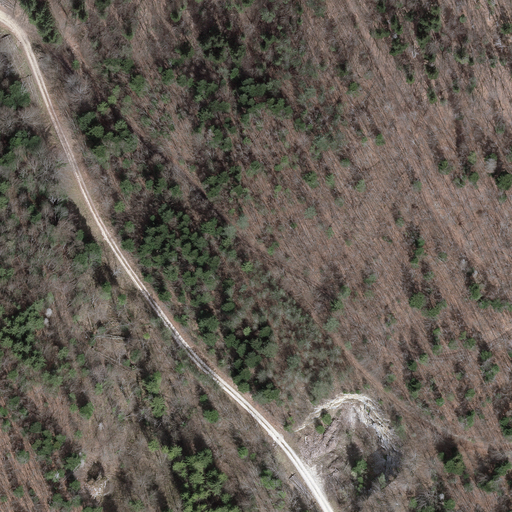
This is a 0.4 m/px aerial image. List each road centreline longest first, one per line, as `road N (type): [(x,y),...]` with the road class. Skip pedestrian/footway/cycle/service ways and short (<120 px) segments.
road 1 (track): [(18,27),(250,250),(390,402),(471,444),(511,448)]
road 2 (track): [(0,14),(18,27),(98,223),(130,276),(289,454),(326,511)]
road 3 (track): [(511,281),(460,244),(435,208),(394,89),(349,0)]
road 4 (track): [(250,250),(308,278),(394,346),(440,354),(511,326)]
road 5 (track): [(56,0),(87,63),(117,189),(140,199),(200,201)]
